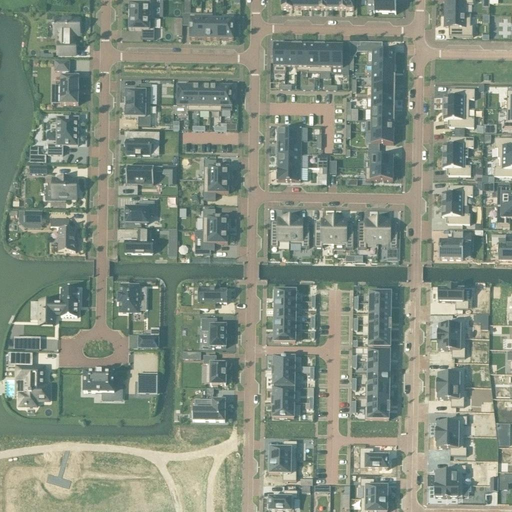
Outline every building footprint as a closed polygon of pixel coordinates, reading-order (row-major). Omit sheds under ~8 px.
[(129,15),(129,16),(130,16),(129,18),(155,19),(163,19),(162,0),(142,0),(143,6),(130,5),(130,15),(129,15)] [(281,0),(281,11),(293,11),(292,11),(292,0),(281,0)] [(292,0),(292,11),(293,11),(302,11),(302,0),(292,0)] [(302,0),(302,11),(313,11),(312,0),(302,0)] [(312,0),(313,11),(323,11),(322,0),(312,0)] [(322,0),(323,11),(333,11),(333,0),(322,0)] [(333,0),(333,11),(343,11),(343,0),(333,0)] [(343,0),(343,11),(354,12),(354,0),(343,0)] [(368,0),(368,6),(374,6),(374,15),(395,15),(395,16),(396,16),(396,1),(383,1),(382,0),(368,0)] [(446,5),(446,17),(466,17),(466,16),(466,6),(473,6),(473,0),(449,0),(449,5),(446,5)] [(183,16),(183,28),(190,28),(190,41),(201,41),(202,16),(183,16)] [(202,16),(201,41),(212,41),(212,21),(213,21),(213,16),(202,16)] [(446,17),(445,29),(449,29),(449,38),(473,39),(473,28),(471,28),(471,16),(466,16),(466,17),(446,17)] [(222,17),(222,21),(223,21),(222,41),(234,42),(234,18),(222,17)] [(129,21),(129,22),(129,31),(142,32),(142,41),(154,41),(155,19),(129,18),(129,21)] [(76,44),(73,44),(73,37),(80,37),(80,21),(55,20),(55,27),(53,27),(53,29),(55,29),(55,36),(61,36),(60,44),(58,44),(58,56),(75,57),(76,44)] [(212,21),(212,41),(222,41),(223,21),(222,21),(213,21),(212,21)] [(357,54),(368,54),(382,54),(382,44),(360,44),(360,48),(357,48),(357,54)] [(274,46),(274,74),(286,74),(286,69),(286,47),(274,46)] [(286,47),(286,69),(291,70),(296,70),(297,70),(297,47),(286,47)] [(296,70),(296,73),(302,73),(308,73),(309,47),(297,47),(297,70),(296,70)] [(308,73),(308,75),(320,75),(320,47),(309,47),(308,73)] [(320,47),(320,75),(332,75),(332,70),(331,70),(332,47),(320,47)] [(332,47),(331,70),(332,70),(332,75),(332,76),(349,76),(349,72),(349,60),(343,60),(343,48),(332,47)] [(368,54),(367,66),(372,66),(395,66),(395,54),(382,54),(368,54)] [(53,86),(52,104),(61,105),(60,107),(62,107),(62,106),(77,107),(79,107),(79,106),(78,106),(78,96),(79,96),(79,89),(79,79),(79,78),(78,78),(78,79),(68,78),(69,73),(69,63),(55,63),(55,73),(63,73),(63,78),(62,78),(61,78),(61,79),(61,87),(53,86)] [(372,66),(372,77),(395,78),(395,72),(396,72),(396,68),(395,68),(395,66),(372,66)] [(372,77),(372,89),(395,89),(395,78),(372,77)] [(126,94),(126,106),(151,107),(157,107),(157,87),(151,87),(139,87),(139,94),(126,94)] [(178,88),(177,108),(188,108),(189,108),(189,88),(178,88)] [(188,108),(188,113),(199,113),(200,88),(189,88),(189,108),(188,108)] [(200,88),(199,113),(210,114),(211,88),(200,88)] [(211,88),(210,114),(221,114),(221,113),(221,89),(211,88)] [(221,89),(221,113),(232,113),(232,102),(235,102),(235,96),(233,96),(233,89),(221,89)] [(372,100),(394,100),(395,89),(372,89),(372,100)] [(444,99),(444,111),(469,111),(469,102),(474,102),(475,92),(450,92),(450,99),(444,99)] [(367,99),(367,112),(371,112),(371,111),(394,112),(394,100),(372,100),(367,99)] [(126,106),(125,119),(138,119),(138,128),(150,128),(150,127),(156,127),(157,109),(151,109),(151,108),(151,107),(126,106)] [(371,122),(371,123),(394,123),(394,112),(371,111),(371,112),(371,122)] [(444,111),(444,123),(449,123),(449,130),(455,130),(465,130),(474,130),(474,120),(469,120),(469,111),(444,111)] [(56,125),(56,116),(39,116),(39,129),(48,129),(48,125),(56,125)] [(78,146),(78,120),(78,119),(77,119),(77,120),(58,119),(57,119),(57,120),(58,120),(57,146),(48,146),(48,157),(63,157),(63,147),(77,147),(78,147),(78,146)] [(366,122),(366,135),(371,135),(371,134),(394,135),(394,123),(371,123),(371,122),(366,122)] [(278,129),(277,143),(301,144),(302,130),(278,129)] [(127,143),(127,157),(136,157),(136,158),(141,158),(141,157),(150,158),(150,145),(159,145),(159,135),(135,134),(135,143),(127,143)] [(371,140),(371,146),(379,146),(394,147),(394,135),(371,134),(371,135),(371,140)] [(443,147),(443,159),(465,160),(468,160),(468,150),(474,151),(474,140),(465,140),(455,140),(449,140),(449,147),(443,147)] [(511,141),(495,141),(495,151),(498,151),(498,161),(500,161),(500,160),(511,160),(511,141)] [(277,143),(277,156),(301,157),(301,144),(277,143)] [(39,157),(39,149),(30,148),(30,165),(46,165),(46,157),(39,157)] [(368,152),(368,159),(371,159),(371,164),(370,170),(370,171),(393,171),(393,159),(379,159),(379,152),(368,152)] [(277,156),(277,170),(301,170),(308,170),(308,158),(301,158),(301,157),(277,156)] [(443,159),(443,171),(448,171),(448,178),(471,179),(471,169),(465,168),(465,160),(443,159)] [(495,169),(494,179),(511,179),(511,160),(500,160),(500,161),(500,165),(500,169),(495,169)] [(204,162),(204,182),(229,183),(229,170),(216,169),(216,163),(204,162)] [(30,176),(46,176),(47,168),(31,168),(30,176)] [(127,168),(127,186),(154,187),(154,175),(164,175),(164,176),(169,176),(169,187),(176,187),(177,169),(127,168)] [(277,170),(277,183),(301,184),(301,182),(308,183),(308,170),(301,170),(277,170)] [(366,170),(365,182),(393,183),(393,171),(370,171),(370,170),(366,170)] [(59,179),(59,181),(53,181),(53,200),(77,200),(77,182),(70,181),(70,179),(59,179)] [(204,182),(204,202),(216,202),(216,196),(229,196),(229,183),(204,182)] [(442,196),(442,207),(462,208),(467,208),(467,199),(473,199),(473,189),(448,188),(448,196),(442,196)] [(498,190),(497,208),(511,208),(511,196),(510,197),(510,190),(498,190)] [(124,212),(124,218),(126,218),(126,225),(148,226),(148,216),(154,216),(154,204),(140,203),(140,210),(126,210),(126,212),(124,212)] [(442,207),(442,219),(448,219),(448,227),(470,227),(470,217),(462,217),(462,208),(442,207)] [(511,208),(497,208),(497,227),(510,227),(510,221),(511,220),(511,208)] [(203,212),(203,232),(228,232),(228,219),(215,219),(216,212),(203,212)] [(42,225),(42,214),(26,213),(26,225),(42,225)] [(271,223),(270,249),(279,249),(279,243),(289,243),(290,243),(290,219),(282,219),(282,221),(278,220),(278,223),(271,223)] [(289,243),(289,246),(301,246),(301,250),(309,250),(310,224),(302,224),(302,221),(299,221),(299,220),(290,219),(290,243),(289,243)] [(315,224),(314,250),(323,250),(323,246),(334,247),(334,220),(326,220),(326,221),(322,221),(322,224),(315,224)] [(334,220),(334,247),(345,247),(345,250),(353,251),(354,225),(346,225),(346,222),(343,222),(343,220),(334,220)] [(358,225),(358,251),(366,251),(366,245),(378,245),(378,221),(369,221),(369,222),(366,222),(366,225),(358,225)] [(378,221),(378,245),(389,245),(389,251),(397,251),(397,226),(390,225),(390,222),(387,222),(387,221),(378,221)] [(59,254),(76,254),(76,245),(75,245),(75,231),(69,230),(69,222),(51,222),(51,231),(59,231),(59,254)] [(203,232),(203,252),(210,253),(215,253),(215,246),(228,246),(228,232),(203,232)] [(126,243),(125,256),(153,256),(153,244),(150,244),(151,235),(138,234),(138,243),(126,243)] [(439,244),(439,262),(463,262),(463,245),(471,245),(472,236),(452,236),(452,244),(439,244)] [(492,237),(492,247),(499,247),(498,262),(511,262),(511,246),(506,246),(506,237),(492,237)] [(119,297),(119,305),(120,305),(120,315),(138,315),(138,297),(146,297),(146,290),(138,290),(138,288),(129,288),(129,285),(123,285),(123,288),(121,288),(120,297),(119,297)] [(40,323),(40,327),(54,327),(54,323),(54,315),(61,315),(61,319),(77,319),(78,304),(80,304),(80,294),(78,293),(78,290),(62,290),(62,305),(54,305),(54,303),(40,303),(40,323)] [(194,305),(193,312),(208,312),(209,305),(226,305),(226,306),(227,306),(227,291),(226,291),(199,291),(199,290),(198,305),(194,305)] [(439,291),(439,304),(456,304),(455,311),(468,312),(468,304),(464,304),(464,291),(456,291),(456,290),(447,290),(447,291),(439,291)] [(275,292),(275,303),(296,303),(296,293),(275,292)] [(370,294),(370,305),(391,306),(391,294),(370,294)] [(275,303),(274,313),(296,314),(296,303),(275,303)] [(370,305),(369,316),(391,317),(391,306),(370,305)] [(274,313),(274,323),(296,324),(296,314),(274,313)] [(369,316),(369,327),(392,327),(392,322),(391,322),(391,317),(369,316)] [(202,321),(202,333),(209,333),(208,349),(210,349),(211,349),(225,349),(225,350),(226,350),(226,348),(226,342),(226,340),(226,336),(226,335),(226,328),(227,328),(227,327),(225,327),(216,327),(216,321),(202,321)] [(438,333),(438,340),(465,341),(466,321),(453,321),(453,328),(439,328),(439,333),(438,333)] [(274,329),(274,334),(296,334),(296,324),(274,323),(274,329)] [(369,327),(369,338),(390,338),(391,332),(392,327),(369,327)] [(274,334),(274,339),(274,344),(295,345),(296,334),(274,334)] [(369,338),(369,349),(390,349),(390,338),(369,338)] [(14,339),(14,351),(23,351),(24,339),(14,339)] [(438,340),(438,348),(439,348),(439,353),(452,353),(452,360),(465,361),(465,341),(438,340)] [(369,352),(368,364),(390,364),(390,353),(369,352)] [(9,362),(9,370),(14,370),(14,365),(18,365),(18,360),(18,355),(9,355),(9,362)] [(204,358),(204,366),(211,366),(210,387),(226,387),(226,366),(216,366),(216,358),(204,358)] [(272,370),(272,374),(295,375),(295,359),(274,359),(273,370),(272,370)] [(368,364),(368,375),(390,376),(390,364),(368,364)] [(17,369),(17,381),(24,381),(24,396),(20,396),(20,408),(37,408),(37,403),(49,403),(50,388),(42,388),(43,381),(44,381),(44,369),(17,369)] [(437,382),(437,389),(464,390),(465,370),(452,370),(452,377),(438,377),(438,382),(437,382)] [(84,393),(84,395),(86,395),(112,395),(114,395),(114,393),(114,388),(122,388),(122,380),(114,380),(115,377),(115,375),(113,375),(103,375),(103,374),(101,374),(101,375),(98,375),(98,374),(97,374),(97,375),(86,374),(84,374),(84,376),(84,393)] [(272,374),(272,379),(273,379),(273,388),(274,388),(274,389),(295,390),(295,375),(272,374)] [(368,386),(368,387),(390,387),(390,376),(368,375),(368,386)] [(138,382),(138,395),(157,395),(158,376),(157,376),(138,376),(138,382)] [(366,386),(365,399),(368,399),(368,398),(389,399),(390,387),(368,387),(368,386),(366,386)] [(272,400),(272,404),(294,405),(295,390),(274,389),(274,390),(273,390),(273,400),(272,400)] [(437,389),(437,397),(438,397),(438,402),(451,402),(451,409),(464,410),(464,390),(437,389)] [(368,409),(368,410),(390,410),(390,405),(389,405),(389,399),(368,398),(368,399),(368,409)] [(192,423),(225,424),(225,402),(203,402),(203,411),(193,411),(194,411),(194,423),(192,423)] [(272,404),(272,409),(273,409),(272,420),(294,420),(294,405),(272,404)] [(365,409),(365,422),(389,422),(389,415),(390,415),(390,410),(368,410),(368,409),(365,409)] [(436,431),(436,438),(463,439),(464,430),(464,427),(467,427),(467,419),(451,419),(451,426),(437,426),(437,431),(436,431)] [(436,438),(436,446),(437,446),(437,451),(450,451),(450,458),(466,459),(466,451),(463,451),(463,439),(436,438)] [(268,456),(268,463),(296,463),(296,451),(297,451),(297,444),(284,444),(284,450),(270,450),(270,456),(268,456)] [(360,451),(360,471),(388,472),(388,468),(389,468),(389,462),(388,462),(388,458),(373,458),(373,451),(360,451)] [(268,463),(268,470),(270,470),(269,476),(283,476),(283,483),(296,483),(297,463),(296,463),(268,463)] [(436,487),(462,488),(462,487),(462,476),(466,476),(466,468),(450,468),(450,475),(436,475),(436,487)] [(361,482),(361,489),(364,489),(363,501),(389,502),(389,495),(388,495),(388,489),(374,488),(374,482),(361,482)] [(435,487),(435,500),(443,500),(450,501),(450,500),(463,500),(463,487),(462,487),(462,488),(436,487),(435,487)] [(268,503),(268,509),(269,509),(268,511),(293,511),(294,500),(297,500),(297,493),(284,493),(284,500),(269,499),(269,503),(268,503)] [(387,511),(387,509),(389,509),(389,502),(363,501),(361,501),(360,511),(387,511)]
